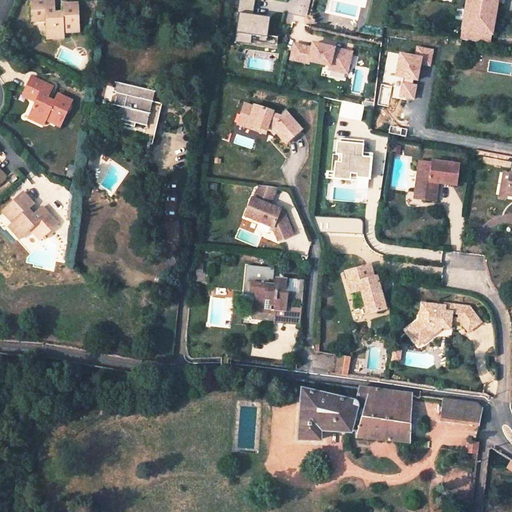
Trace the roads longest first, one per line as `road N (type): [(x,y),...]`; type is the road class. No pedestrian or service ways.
road 1 (residential): [(500,419),(479,401),(302,374),(127,366),(0,347)]
road 2 (unknown): [(297,151),(289,172),(317,248),(302,374)]
road 3 (residential): [(484,283),(500,326),(500,419)]
